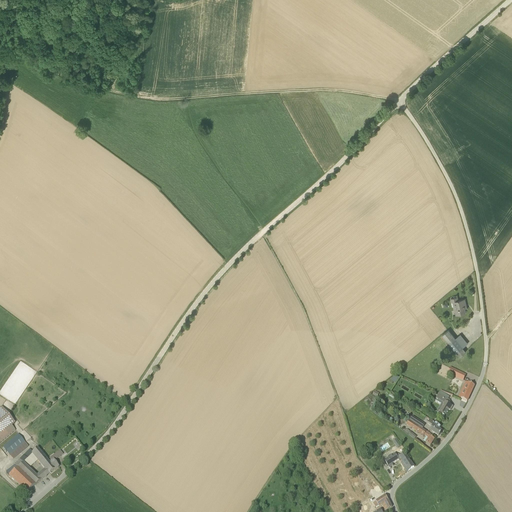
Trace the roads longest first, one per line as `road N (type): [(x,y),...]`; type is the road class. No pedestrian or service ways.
road 1 (unclassified): [(53,483),(110,430),(212,280),(399,101)]
road 2 (unclassified): [(396,511),(393,488),(439,447),(485,363),(463,221),(399,101)]
road 3 (track): [(399,101),(326,86),(150,98),(111,90)]
road 4 (unclassified): [(399,101),(510,0)]
